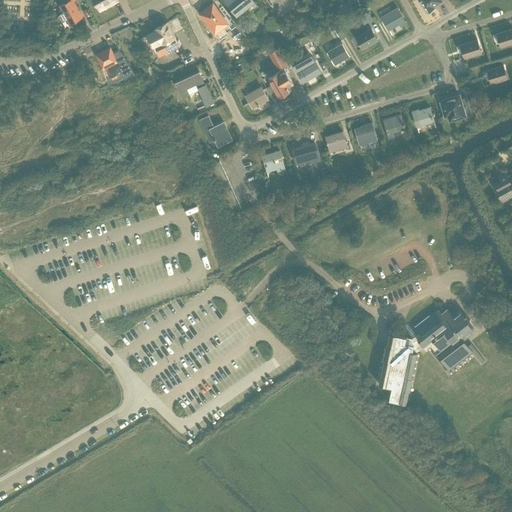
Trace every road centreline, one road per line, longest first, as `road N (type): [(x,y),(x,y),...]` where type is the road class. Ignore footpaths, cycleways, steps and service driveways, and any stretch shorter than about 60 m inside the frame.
road 1 (residential): [(246,133),(250,142),(449,85),(432,39)]
road 2 (residential): [(246,133),(426,30)]
road 3 (residential): [(0,61),(62,52),(168,0)]
road 4 (unclassified): [(0,489),(150,397)]
road 5 (residential): [(246,133),(184,0)]
